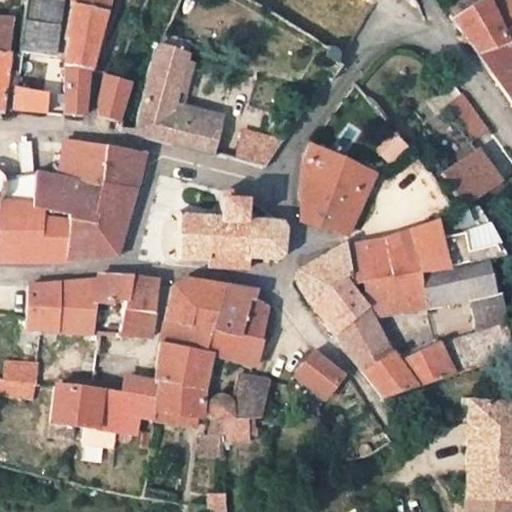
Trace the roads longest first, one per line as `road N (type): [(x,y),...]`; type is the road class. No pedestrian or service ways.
road 1 (residential): [(396,20),(300,133),(276,180)]
road 2 (residential): [(391,426),(298,315),(277,276)]
road 3 (residential): [(156,149),(0,124)]
road 4 (residential): [(277,276),(127,269)]
road 5 (residential): [(127,269),(0,274)]
road 6 (residential): [(276,180),(156,149)]
road 7 (residential): [(127,269),(156,149)]
